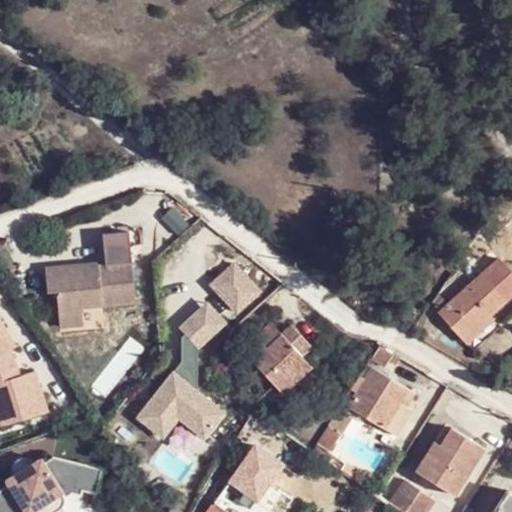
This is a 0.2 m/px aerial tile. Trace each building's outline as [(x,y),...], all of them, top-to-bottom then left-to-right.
[(231,260),(204,286),(234,316),(261,291),(231,260)] [(98,267),(77,268),(78,280),(70,279),(70,269),(44,270),(46,297),(55,296),(56,319),(80,318),(80,314),(132,310),(130,271),(99,273),(98,267)] [(78,280),(77,268),(70,269),(70,279),(78,280)] [(461,339),(505,300),(482,274),(438,313),(461,339)] [(224,415),(182,377),(229,325),(202,301),(175,331),(192,346),(129,416),(159,443),(177,423),(199,443),(224,415)] [(80,318),(56,319),(57,333),(80,331),(80,318)] [(293,325),(283,333),(268,348),(263,343),(247,358),(283,395),(311,367),(302,357),(312,347),(293,325)] [(0,429),(48,415),(34,370),(15,376),(0,327),(0,429)] [(268,348),(283,333),(278,328),(263,343),(268,348)] [(399,360),(377,346),(374,351),(369,359),(384,369),(389,361),(395,365),(399,360)] [(351,388),(356,392),(372,368),(365,365),(359,375),(351,388)] [(398,405),(407,392),(372,368),(346,406),(395,437),(411,413),(398,405)] [(419,399),(407,392),(398,405),(411,413),(419,399)] [(260,441),(271,424),(250,411),(240,429),(260,441)] [(339,433),(327,425),(316,442),(328,450),(339,433)] [(465,461),(476,444),(450,427),(440,443),(433,455),(426,450),(413,470),(454,495),(471,466),(465,461)] [(433,438),(426,450),(433,455),(440,443),(433,438)] [(483,448),(476,444),(465,461),(471,466),(483,448)] [(94,496),(98,476),(3,458),(0,471),(0,511),(19,511),(20,509),(33,511),(57,511),(62,490),(94,496)] [(220,490),(211,503),(210,505),(221,511),(264,511),(240,495),(246,487),(222,471),(213,485),(220,490)] [(401,479),(386,502),(400,511),(419,511),(428,498),(401,479)] [(511,511),(511,493),(506,489),(491,511),(511,511)]
